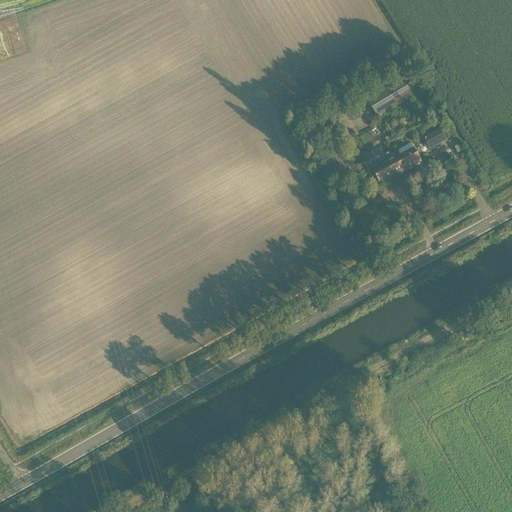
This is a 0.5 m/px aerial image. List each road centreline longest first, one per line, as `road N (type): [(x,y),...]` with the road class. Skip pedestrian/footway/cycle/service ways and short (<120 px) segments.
road 1 (primary): [(20,484),(511,212)]
road 2 (unclassified): [(90,511),(511,281)]
